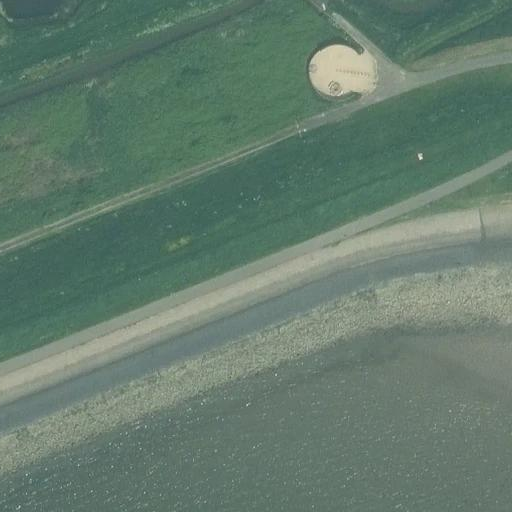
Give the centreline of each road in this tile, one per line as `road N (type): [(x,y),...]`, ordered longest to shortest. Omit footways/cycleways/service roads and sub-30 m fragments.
road 1 (track): [(0,254),(303,132)]
road 2 (unclassified): [(303,132),(369,102),(511,61)]
